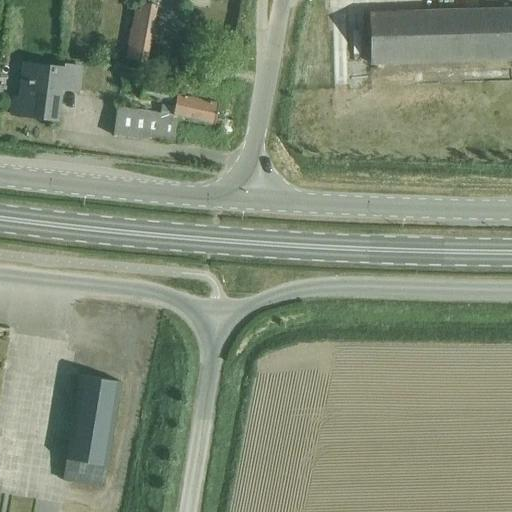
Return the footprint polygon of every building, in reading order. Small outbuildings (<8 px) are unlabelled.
[(125,59),(146,63),(157,6),(136,1),(131,30),(130,30),(127,45),(128,45),(125,59)] [(511,4),(369,11),(371,63),(511,56),(511,4)] [(211,78),(219,80),(223,65),(214,63),(211,78)] [(78,90),(80,68),(67,66),(66,70),(25,65),(20,99),(14,98),(12,115),(19,116),(20,115),(55,119),(59,88),(78,90)] [(141,97),(171,102),(174,86),(145,81),(141,97)] [(214,125),(219,104),(177,95),(174,107),(162,105),(161,114),(117,108),(113,136),(148,141),(149,137),(174,141),(177,117),(214,125)] [(79,375),(66,459),(62,481),(103,489),(107,466),(121,382),(79,375)]
